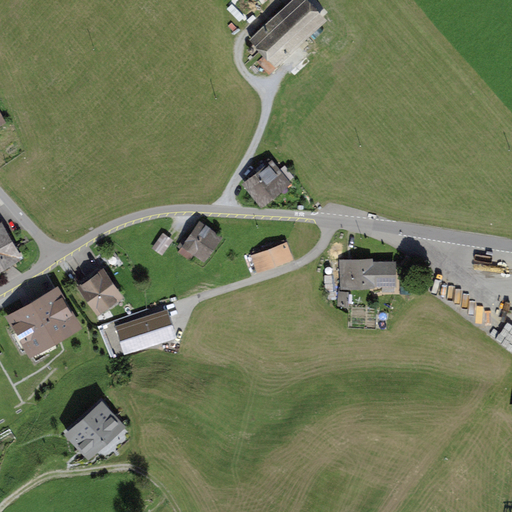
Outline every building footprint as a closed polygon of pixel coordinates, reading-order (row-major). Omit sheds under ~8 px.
[(300,43),(323,22),(320,19),(302,0),(291,0),(279,12),(280,14),(253,39),(267,53),(259,61),(269,72),(300,43)] [(278,171),(269,159),(264,163),(267,166),(245,184),(259,201),(291,175),(284,166),(278,171)] [(179,251),(189,259),(194,252),(201,257),(217,234),(200,221),(179,251)] [(0,226),(0,266),(18,256),(0,226)] [(163,236),(156,246),(162,251),(170,241),(163,236)] [(283,240),(253,252),(259,268),(289,257),(283,240)] [(381,263),(381,261),(341,262),(342,284),(383,283),(383,290),(393,290),(392,263),(381,263)] [(100,311),(119,298),(99,271),(81,284),(100,311)] [(53,288),(10,313),(29,345),(72,320),(53,288)] [(339,290),(339,304),(348,304),(348,290),(339,290)] [(164,314),(121,328),(127,348),(171,334),(164,314)] [(75,444),(91,466),(123,441),(106,420),(75,444)] [(0,495),(13,482),(0,468),(0,495)]
